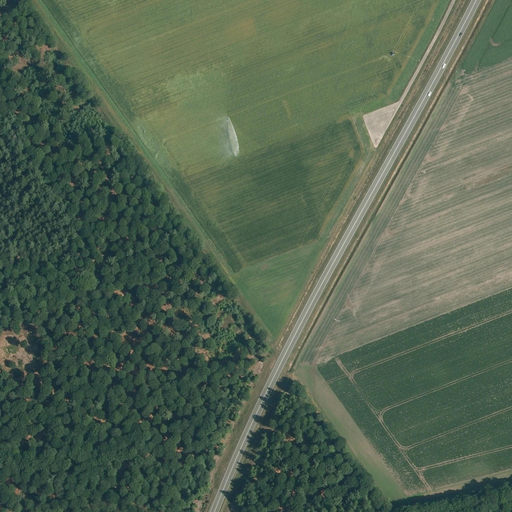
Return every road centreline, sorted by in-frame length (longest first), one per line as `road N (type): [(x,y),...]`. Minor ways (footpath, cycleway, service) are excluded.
road 1 (trunk): [(214,511),(306,313),(476,0)]
road 2 (unclassified): [(379,121),(398,104),(453,0)]
